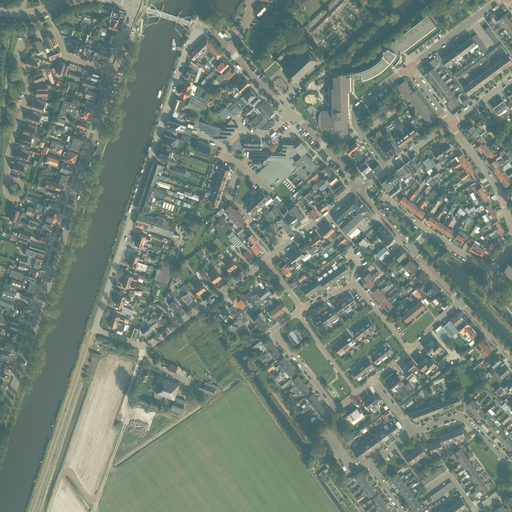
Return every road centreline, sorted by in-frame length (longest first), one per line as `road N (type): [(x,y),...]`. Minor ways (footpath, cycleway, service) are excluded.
road 1 (unclassified): [(10,395),(114,73)]
road 2 (residential): [(93,329),(196,25)]
road 3 (residential): [(11,180),(6,156),(28,90),(19,59),(25,37),(54,31),(66,57),(114,73)]
road 4 (residential): [(93,329),(151,345),(265,259)]
road 5 (residential): [(296,312),(272,329),(336,408),(356,392)]
road 6 (residential): [(302,309),(355,285),(409,350)]
road 7 (residential): [(387,168),(353,114),(409,67)]
road 8 (residential): [(511,466),(460,416),(412,431)]
